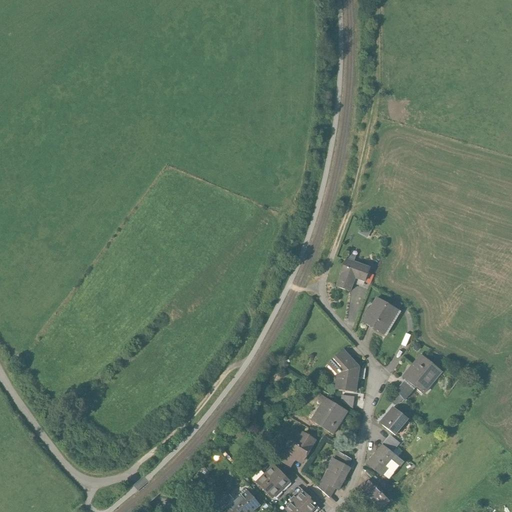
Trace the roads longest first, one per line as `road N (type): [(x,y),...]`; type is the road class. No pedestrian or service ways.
road 1 (residential): [(332,511),(348,494),(360,457),(376,360),(326,306),(320,290),(334,251)]
road 2 (residential): [(0,374),(72,474),(95,484),(130,474),(155,499),(193,511)]
road 3 (track): [(334,251),(375,99),(375,0)]
road 4 (track): [(231,365),(290,218),(291,187)]
road 5 (track): [(130,474),(231,365),(246,364)]
